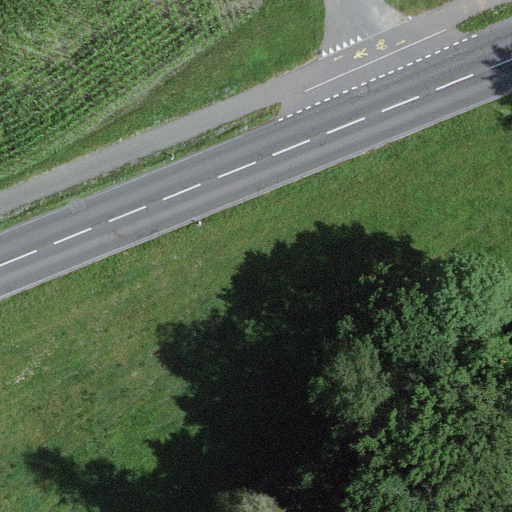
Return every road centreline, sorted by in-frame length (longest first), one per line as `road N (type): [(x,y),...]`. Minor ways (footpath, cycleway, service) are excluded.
road 1 (secondary): [(376,113),(0,265)]
road 2 (secondary): [(511,59),(376,113)]
